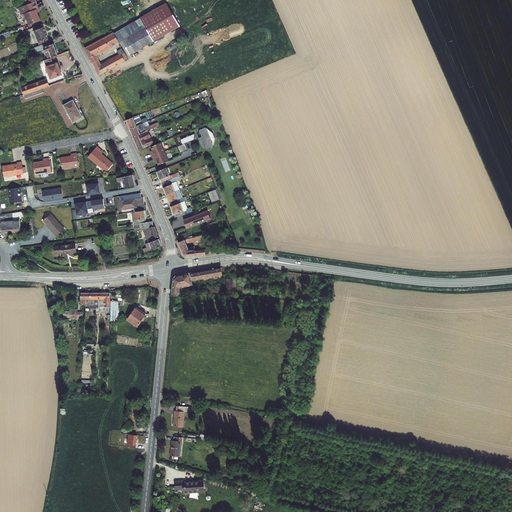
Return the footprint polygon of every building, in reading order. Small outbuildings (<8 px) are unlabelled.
[(23,5),(15,8),(16,11),(34,5),(33,2),(23,5)] [(34,5),(16,11),(18,16),(20,15),(22,19),(23,19),(25,25),(37,21),(34,13),(33,10),(35,9),(34,5)] [(149,41),(137,20),(114,32),(118,40),(127,55),(149,41)] [(39,25),(29,29),(36,46),(46,42),(39,25)] [(118,40),(114,32),(83,49),(91,65),(97,61),(94,56),(116,44),(115,41),(118,40)] [(52,57),(55,56),(50,45),(49,45),(48,42),(46,42),(36,46),(31,48),(34,53),(39,52),(39,54),(42,53),(45,60),(52,57)] [(125,59),(119,48),(114,51),(116,55),(99,65),(93,68),(97,75),(125,59)] [(59,74),(52,57),(45,60),(41,61),(48,79),(59,74)] [(44,79),(19,88),(21,94),(39,88),(46,86),(44,79)] [(40,93),(39,88),(21,94),(23,98),(40,93)] [(83,117),(73,100),(64,105),(73,122),(83,117)] [(139,122),(136,116),(123,121),(126,129),(140,124),(145,122),(144,119),(139,120),(140,122),(139,122)] [(142,129),(140,124),(126,129),(130,138),(146,132),(155,128),(153,125),(142,129)] [(204,131),(198,133),(196,139),(200,148),(205,150),(211,147),(213,139),(210,134),(204,131)] [(146,132),(130,138),(135,151),(151,144),(146,132)] [(181,139),(183,144),(195,138),(193,134),(181,139)] [(155,144),(145,149),(147,153),(146,153),(147,155),(146,155),(147,159),(159,154),(155,144)] [(182,144),(175,147),(178,153),(184,150),(182,144)] [(101,152),(95,147),(87,157),(104,172),(110,164),(99,154),(101,152)] [(69,156),(58,158),(60,169),(72,167),(72,168),(76,167),(74,153),(68,154),(69,156)] [(163,163),(159,154),(147,159),(149,162),(150,162),(150,164),(152,163),(153,167),(163,163)] [(40,161),(30,163),(31,173),(43,171),(43,172),(47,172),(45,158),(39,159),(40,161)] [(13,164),(1,165),(3,176),(19,174),(18,162),(13,162),(13,164)] [(168,176),(165,168),(156,172),(160,183),(171,179),(170,176),(168,176)] [(131,175),(114,179),(115,182),(121,181),(123,189),(133,186),(131,175)] [(174,178),(171,179),(160,183),(165,195),(173,192),(170,183),(175,181),(174,178)] [(99,183),(86,185),(87,194),(100,193),(99,183)] [(60,185),(41,188),(43,201),(62,198),(60,185)] [(22,201),(20,187),(8,189),(10,203),(22,201)] [(216,201),(213,191),(206,194),(210,204),(216,201)] [(138,197),(137,192),(118,195),(117,195),(119,209),(130,207),(131,212),(142,210),(144,210),(143,204),(142,204),(140,196),(138,197)] [(176,200),(173,192),(165,195),(169,207),(178,203),(183,201),(182,199),(176,200)] [(106,208),(104,199),(94,200),(96,209),(106,208)] [(89,213),(87,201),(76,203),(78,215),(89,213)] [(182,211),(178,203),(169,207),(174,218),(184,215),(182,211)] [(144,223),(142,210),(131,212),(129,212),(131,225),(144,223)] [(187,228),(211,220),(209,211),(184,218),(187,228)] [(65,229),(51,214),(44,220),(54,233),(53,234),(56,237),(65,229)] [(19,220),(0,221),(0,232),(20,231),(19,220)] [(152,226),(151,227),(146,227),(146,228),(152,241),(145,244),(146,248),(138,251),(140,255),(160,247),(152,226)] [(206,240),(204,234),(201,235),(202,239),(203,247),(201,247),(201,249),(198,250),(197,246),(189,247),(185,240),(179,242),(185,254),(187,256),(207,254),(206,240)] [(75,243),(55,246),(56,253),(61,252),(61,255),(67,254),(66,253),(77,251),(75,243)] [(231,279),(230,270),(209,274),(210,282),(231,279)] [(189,289),(194,288),(201,287),(201,283),(206,283),(204,274),(182,278),(180,288),(180,296),(207,297),(207,293),(194,293),(189,293),(189,289)] [(237,279),(237,290),(235,289),(235,298),(245,298),(246,280),(237,279)] [(81,293),(81,303),(91,304),(91,293),(81,293)] [(91,304),(91,306),(95,306),(95,299),(101,300),(101,293),(91,293),(91,304)] [(110,293),(101,293),(101,300),(106,300),(106,307),(110,307),(110,293)] [(115,316),(118,316),(119,301),(111,301),(110,322),(115,322),(115,316)] [(137,308),(128,319),(138,327),(147,315),(137,308)] [(83,318),(82,311),(78,312),(78,309),(63,310),(64,319),(83,318)] [(191,412),(192,407),(177,406),(177,411),(175,411),(174,426),(183,427),(184,411),(191,412)] [(180,457),(181,437),(174,437),(174,441),(172,440),(171,457),(180,457)] [(205,492),(204,480),(175,481),(176,493),(205,492)]
